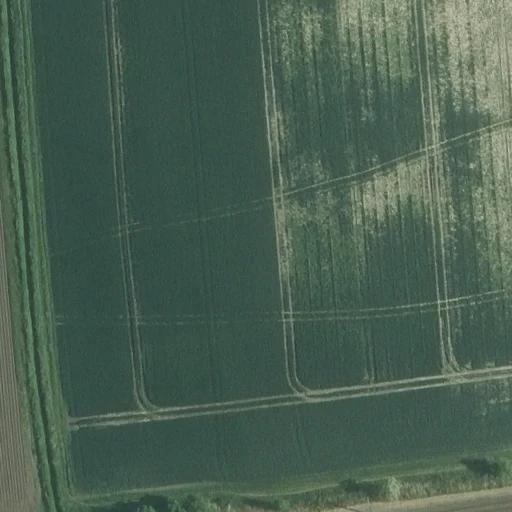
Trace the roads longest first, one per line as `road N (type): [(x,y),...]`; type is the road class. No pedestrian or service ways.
road 1 (track): [(21,0),(42,293),(69,511)]
road 2 (track): [(211,511),(511,470)]
